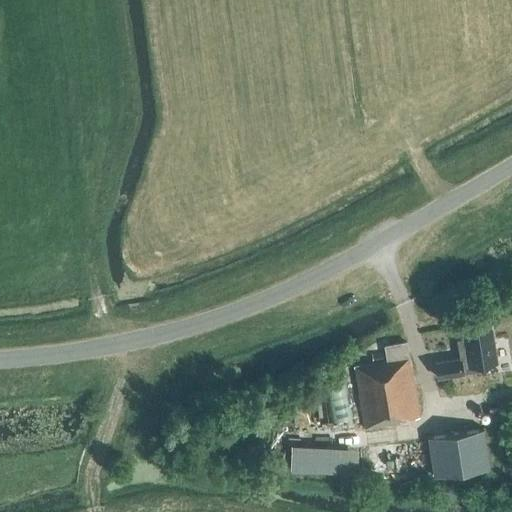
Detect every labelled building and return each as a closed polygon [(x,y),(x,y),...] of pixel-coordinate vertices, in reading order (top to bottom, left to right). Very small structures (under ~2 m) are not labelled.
[(435,361),(438,377),(463,373),(463,372),(483,369),(482,363),(496,361),(490,321),(462,325),(464,337),(457,338),(460,357),(435,361)] [(365,426),(419,417),(407,341),(385,345),(388,360),(355,365),(365,426)] [(345,377),(323,381),(331,420),(353,416),(345,377)] [(490,419),(503,418),(502,406),(489,407),(490,419)] [(478,427),(422,436),(429,476),(484,467),(478,427)]
